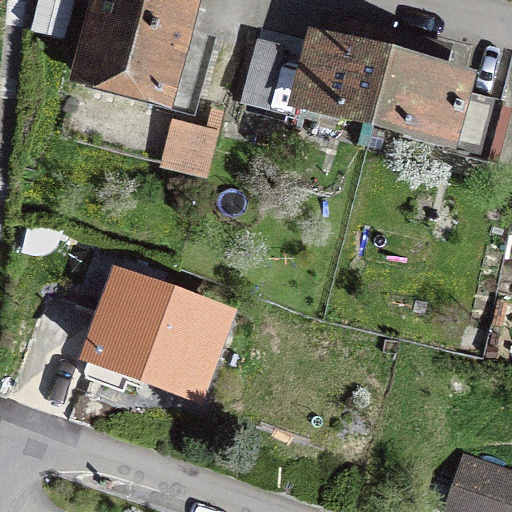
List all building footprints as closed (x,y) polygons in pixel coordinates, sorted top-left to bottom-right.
[(42,0),(34,33),(61,39),(71,0),(42,0)] [(190,6),(165,0),(101,0),(81,79),(195,109),(210,53),(180,45),(190,6)] [(390,61),(395,42),(367,35),(368,29),(345,23),(339,48),(316,42),(301,104),(303,104),(374,123),(390,61)] [(301,104),(316,42),(261,28),(245,91),(244,99),(300,115),(303,104),(301,104)] [(390,61),(374,123),(446,141),(443,151),(486,162),(501,104),(460,94),(464,80),(442,74),(445,46),(397,34),(395,42),(390,61)] [(174,124),(164,165),(204,175),(220,115),(212,112),(207,133),(174,124)] [(29,230),(24,250),(47,252),(53,247),(60,230),(43,223),(35,224),(29,230)] [(196,395),(224,318),(158,295),(165,276),(95,250),(75,305),(106,316),(92,357),(196,395)] [(444,511),(511,511),(511,475),(463,458),(444,511)]
